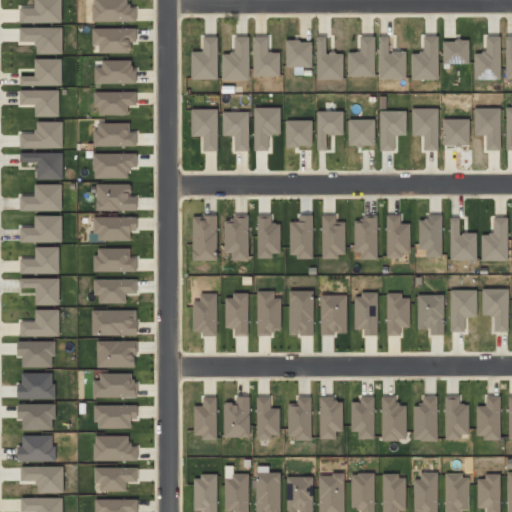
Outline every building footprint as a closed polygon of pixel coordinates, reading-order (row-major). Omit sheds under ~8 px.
[(60,0),(33,0),(34,8),(19,8),(19,23),(61,22),(60,0)] [(127,0),(91,0),(92,22),(136,21),(136,7),(128,7),(127,0)] [(62,53),(62,27),(19,27),(19,42),(36,41),(36,54),(62,53)] [(136,28),(92,28),(92,45),(98,45),(98,53),(131,52),(131,42),(136,42),(136,28)] [(374,76),(374,36),(359,36),(359,52),(347,52),(347,76),(374,76)] [(411,80),(438,80),(438,36),(422,36),(423,52),(411,53),(411,80)] [(500,79),(500,36),(485,36),(485,52),(473,52),(474,79),(500,79)] [(190,51),(191,79),(217,79),(217,37),(202,37),(202,51),(190,51)] [(222,80),(248,80),(248,37),(233,37),(233,53),(221,53),(222,80)] [(267,37),(252,37),(253,76),(279,76),(279,52),(268,52),(267,37)] [(343,79),(342,52),(326,53),(326,37),(316,37),(316,80),(343,79)] [(405,51),(388,52),(388,37),(378,37),(378,79),(405,79),(405,51)] [(285,66),(311,67),(312,41),(285,40),(285,66)] [(443,64),(469,63),(468,40),(442,41),(443,64)] [(62,85),(61,58),(34,59),(34,76),(19,76),(19,86),(62,85)] [(134,83),(134,60),(101,60),(101,67),(94,67),(94,83),(134,83)] [(59,90),(19,90),(19,104),(34,104),(34,116),(58,117),(59,90)] [(95,115),(128,114),(127,106),(136,106),(136,91),(95,91),(95,115)] [(280,107),(253,108),(254,151),(268,151),(268,134),(280,134),(280,107)] [(217,151),(217,108),(190,109),(191,136),(202,136),(203,151),(217,151)] [(411,136),(422,136),(423,151),(438,150),(438,108),(411,108),(411,136)] [(500,151),(501,108),(474,108),(473,135),(485,136),(485,150),(500,151)] [(380,151),(394,150),(394,135),(406,135),(405,110),(379,111),(380,151)] [(248,111),(222,112),(222,136),(235,135),(235,151),(248,151),(248,111)] [(343,111),(316,111),(317,150),(329,150),(329,135),(343,135),(343,111)] [(374,119),(348,119),(348,146),(374,146),(374,119)] [(469,145),(469,119),(443,119),(443,146),(469,145)] [(311,120),(285,120),(286,146),(312,146),(311,120)] [(62,148),(62,122),(35,122),(35,133),(19,133),(20,148),(62,148)] [(129,122),(94,123),(94,146),(136,145),(136,131),(130,131),(129,122)] [(62,152),(20,153),(20,162),(36,162),(36,179),(62,179),(62,152)] [(136,168),(136,153),(93,153),(92,178),(128,179),(128,168),(136,168)] [(19,210),(61,211),(62,184),(34,184),(34,196),(19,196),(19,210)] [(96,185),(96,211),(136,210),(136,196),(130,196),(130,184),(96,185)] [(62,215),(34,216),(34,227),(19,227),(20,242),(62,242),(62,215)] [(247,260),(248,215),(231,215),(231,221),(224,221),(224,253),(231,253),(231,260),(247,260)] [(312,257),(312,215),(299,215),(299,222),(289,222),(289,257),(312,257)] [(321,257),(344,257),(344,222),(335,221),(335,215),(322,215),(321,257)] [(361,259),(376,259),(378,216),(361,215),(360,222),(354,222),(353,252),(361,252),(361,259)] [(386,255),(409,256),(409,224),(400,223),(400,215),(386,215),(386,255)] [(130,240),(130,231),(136,231),(136,216),(94,217),(94,241),(130,240)] [(216,216),(192,216),(192,261),(217,260),(216,216)] [(279,223),(270,223),(270,216),(256,216),(256,256),(279,256),(279,223)] [(442,216),(419,216),(418,249),(425,250),(425,257),(441,257),(442,216)] [(476,260),(476,233),(459,233),(459,218),(449,218),(450,260),(476,260)] [(507,261),(507,218),(492,218),(492,234),(481,234),(481,261),(507,261)] [(59,247),(35,247),(34,259),(20,258),(19,273),(58,273),(59,247)] [(136,271),(136,257),(130,257),(129,248),(94,248),(94,272),(136,271)] [(58,305),(59,278),(20,278),(19,288),(35,288),(34,304),(58,305)] [(136,279),(95,279),(95,303),(125,302),(125,294),(136,294),(136,279)] [(508,288),(482,288),(481,316),(493,316),(493,332),(507,332),(508,288)] [(256,332),(280,332),(280,298),(273,298),(273,291),(257,290),(256,332)] [(465,332),(465,317),(476,317),(476,290),(449,290),(450,332),(465,332)] [(288,335),(313,335),(313,291),(289,291),(288,335)] [(192,301),(193,334),(217,334),(216,293),(199,293),(199,301),(192,301)] [(354,329),(363,329),(363,335),(377,335),(377,293),(354,293),(354,329)] [(409,297),(402,297),(402,293),(386,293),(386,336),(400,336),(401,327),(409,327),(409,297)] [(225,328),(233,327),(234,336),(248,335),(247,294),(224,294),(225,328)] [(346,294),(320,295),(320,335),(333,335),(333,332),(346,332),(346,294)] [(443,294),(417,295),(417,329),(429,329),(429,335),(443,334),(443,294)] [(59,310),(34,309),(34,321),(19,321),(19,336),(59,336),(59,310)] [(92,335),(136,335),(136,309),(92,310),(92,335)] [(96,367),(135,367),(135,341),(96,340),(96,367)] [(54,399),(54,373),(21,372),(21,382),(16,382),(16,398),(54,399)] [(93,397),(135,396),(134,373),(99,373),(99,380),(92,380),(93,397)] [(445,437),(468,437),(468,404),(459,404),(459,395),(444,395),(445,437)] [(476,405),(476,438),(500,439),(500,396),(485,395),(485,405),(476,405)] [(351,432),(357,431),(357,439),(374,438),(373,396),(359,397),(359,402),(350,402),(351,432)] [(381,440),(406,440),(406,404),(394,404),(394,396),(381,397),(381,440)] [(413,406),(413,440),(437,440),(436,396),(422,396),(422,406),(413,406)] [(193,438),(216,439),(217,397),(202,397),(202,406),(193,405),(193,438)] [(223,437),(249,437),(249,397),(235,397),(234,402),(223,402),(223,437)] [(256,439),(272,439),(272,434),(279,434),(279,408),(270,408),(270,397),(256,397),(256,439)] [(288,403),(287,439),(311,439),(311,397),(296,397),(296,403),(288,403)] [(319,439),(336,439),(336,431),(342,431),(342,398),(319,398),(319,439)] [(54,404),(18,405),(19,418),(27,418),(27,429),(46,428),(46,418),(55,418),(54,404)] [(95,405),(95,428),(130,428),(130,419),(137,419),(137,405),(95,405)] [(54,461),(54,435),(21,435),(21,445),(17,445),(17,461),(54,461)] [(128,435),(93,436),(94,461),(137,460),(137,444),(128,444),(128,435)] [(63,466),(20,466),(20,481),(37,481),(37,492),(63,493),(63,466)] [(137,467),(94,468),(94,483),(100,483),(100,491),(126,491),(126,483),(137,483),(137,467)] [(255,472),(255,511),(279,511),(280,472),(255,472)] [(414,510),(422,510),(422,511),(437,511),(436,472),(420,472),(420,479),(413,479),(414,510)] [(350,473),(351,507),(359,507),(359,511),(374,511),(373,473),(350,473)] [(343,511),(344,475),(319,474),(318,511),(343,511)] [(444,511),(459,511),(459,509),(468,509),(468,474),(445,475),(444,511)] [(215,511),(217,475),(194,475),(193,510),(202,511),(215,511)] [(247,511),(248,475),(225,475),(224,511),(233,511),(247,511)] [(405,511),(405,475),(382,475),(382,511),(396,511),(397,511),(405,511)] [(499,511),(499,475),(477,475),(477,508),(486,508),(485,511),(499,511)] [(312,511),(311,476),(286,477),(287,511),(298,511),(312,511)] [(62,511),(62,497),(20,498),(19,511),(62,511)] [(95,511),(136,511),(137,499),(96,499),(95,511)]
